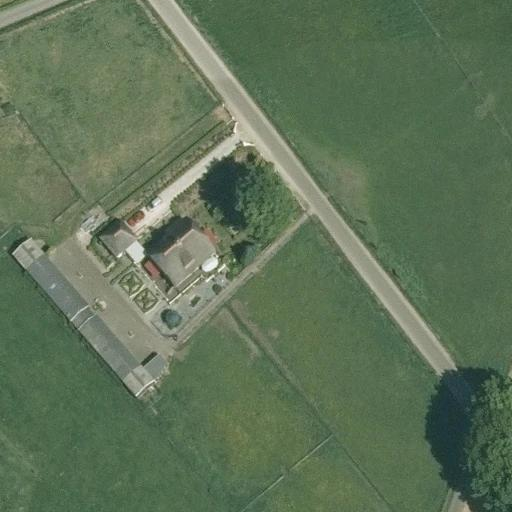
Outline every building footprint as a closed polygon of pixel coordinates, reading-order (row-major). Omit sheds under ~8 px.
[(156,227),(169,219),(162,208),(150,216),(156,227)] [(121,221),(100,242),(117,260),(127,252),(136,243),(138,242),(121,221)] [(147,258),(174,289),(214,254),(187,223),(147,258)] [(72,325),(89,310),(31,244),(14,259),(72,325)] [(137,401),(155,386),(97,319),(80,334),(137,401)]
